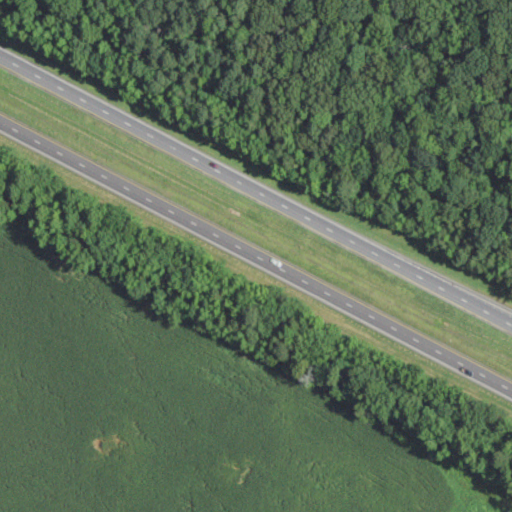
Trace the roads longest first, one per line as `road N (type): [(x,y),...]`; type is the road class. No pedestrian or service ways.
road 1 (motorway): [(511,316),(0,46)]
road 2 (motorway): [(0,123),(511,391)]
